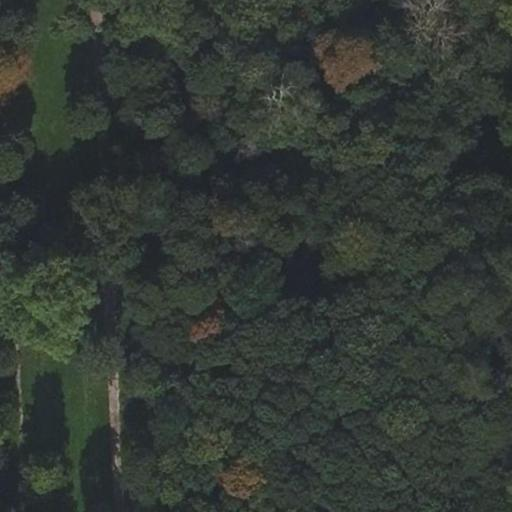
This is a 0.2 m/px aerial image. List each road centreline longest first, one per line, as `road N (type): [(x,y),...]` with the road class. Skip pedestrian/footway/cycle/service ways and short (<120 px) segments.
road 1 (track): [(89,0),(120,511)]
road 2 (track): [(12,511),(0,235)]
